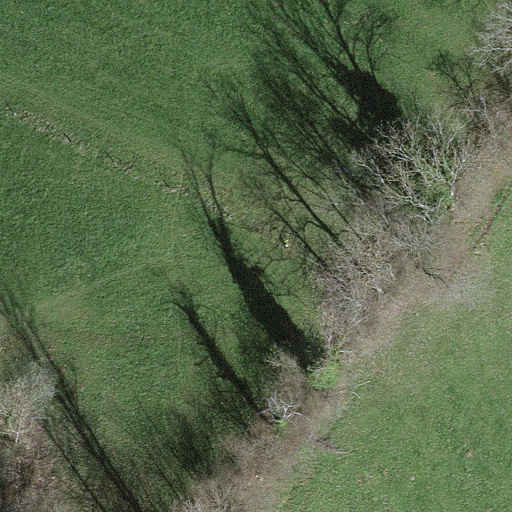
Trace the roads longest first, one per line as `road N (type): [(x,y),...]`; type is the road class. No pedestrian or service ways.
road 1 (track): [(0,316),(220,322),(286,234)]
road 2 (track): [(286,234),(0,104)]
